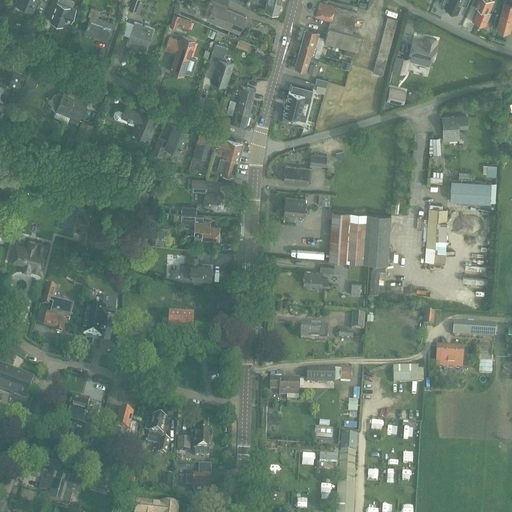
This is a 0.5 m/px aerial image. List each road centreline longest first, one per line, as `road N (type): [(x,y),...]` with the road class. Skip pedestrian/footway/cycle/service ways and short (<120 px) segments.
road 1 (unclassified): [(258,145),(0,31)]
road 2 (unclassified): [(258,145),(343,131),(511,81)]
road 3 (tertiary): [(244,404),(258,145)]
road 4 (residential): [(55,361),(244,404)]
road 5 (residential): [(0,511),(55,361)]
road 6 (tertiary): [(258,145),(296,0)]
road 7 (unclassified): [(511,53),(394,0)]
